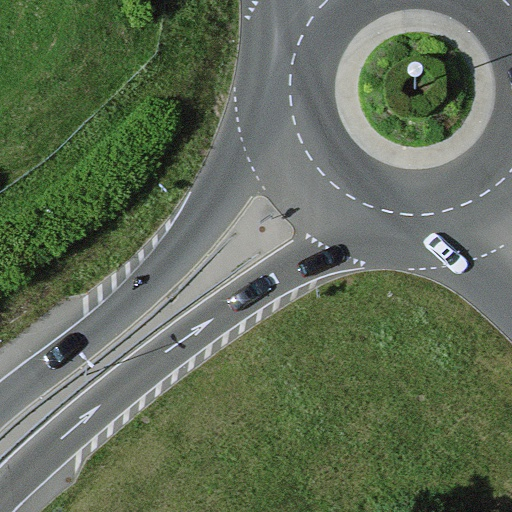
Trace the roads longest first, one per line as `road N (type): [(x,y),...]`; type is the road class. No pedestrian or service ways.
road 1 (motorway): [(0,499),(100,405),(372,207)]
road 2 (motorway): [(296,129),(221,190),(191,239),(146,287),(0,409)]
road 3 (secondary): [(330,0),(298,45),(289,87),(296,129)]
road 4 (secondary): [(372,207),(445,210),(496,185)]
